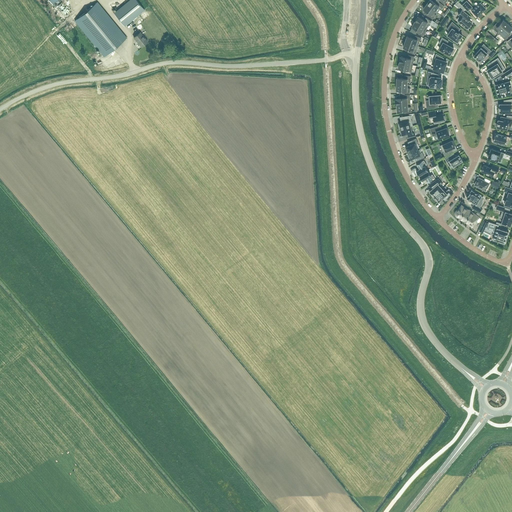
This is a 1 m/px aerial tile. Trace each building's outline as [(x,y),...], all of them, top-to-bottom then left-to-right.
[(124,25),(125,25),(144,9),(136,0),(129,0),(120,7),(114,13),(124,25)] [(432,0),(428,0),(426,3),(435,10),(437,7),(440,10),(444,5),(438,0),(436,3),(432,0)] [(477,16),(486,8),(480,2),(473,8),(471,6),(466,0),(462,5),(467,10),(469,8),(477,16)] [(97,2),(74,21),(104,56),(126,37),(97,2)] [(426,3),(423,8),(429,12),(427,15),(432,19),(435,14),(433,13),(435,10),(426,3)] [(460,15),(456,19),(467,28),(467,27),(468,28),(470,25),(469,25),(472,22),(468,19),(470,17),(461,9),(458,14),(460,15)] [(449,18),(445,15),(439,23),(443,26),(449,18)] [(424,26),(424,27),(426,28),(431,20),(425,17),(424,19),(418,16),(415,21),(424,26)] [(507,23),(503,19),(498,24),(496,22),(492,27),(499,33),(501,31),(507,23)] [(424,27),(424,26),(415,21),(411,26),(418,30),(416,32),(423,36),(425,31),(422,29),(424,27)] [(450,31),(447,34),(457,41),(462,34),(458,32),(460,28),(452,21),(447,28),(450,31)] [(501,31),(503,33),(501,35),(505,39),(510,34),(507,32),(511,27),(507,23),(501,31)] [(147,41),(140,32),(133,37),(141,46),(147,41)] [(407,35),(405,41),(415,45),(416,41),(419,42),(421,37),(415,35),(414,38),(407,35)] [(441,44),(439,48),(449,54),(453,47),(446,43),(448,40),(441,36),(438,42),(441,44)] [(405,41),(403,47),(409,49),(408,52),(415,54),(417,49),(414,48),(415,45),(405,41)] [(496,51),(493,48),(491,50),(487,47),(484,49),(481,46),(480,47),(479,46),(477,48),(478,49),(473,55),(480,61),(487,53),(488,54),(491,57),(496,51)] [(434,64),(433,68),(443,71),(446,61),(443,60),(443,57),(436,53),(432,64),(434,64)] [(400,56),(399,62),(412,65),(414,56),(408,55),(407,57),(400,56)] [(415,56),(413,63),(419,65),(421,58),(415,56)] [(505,68),(498,57),(491,61),(494,65),(487,69),(492,77),(502,70),(505,68)] [(412,65),(399,62),(398,68),(405,69),(404,72),(411,73),(412,65)] [(504,80),(504,81),(495,84),(498,95),(510,92),(508,85),(511,85),(509,80),(508,77),(511,74),(511,66),(500,75),(503,78),(505,78),(505,79),(504,80)] [(440,85),(441,79),(440,78),(440,77),(437,77),(438,74),(428,71),(427,84),(430,84),(430,85),(433,86),(436,87),(436,86),(439,86),(439,85),(440,85)] [(396,78),(396,83),(407,84),(407,81),(410,81),(410,75),(404,75),(404,78),(396,78)] [(396,83),(396,89),(403,90),(403,93),(409,93),(410,88),(407,87),(407,84),(396,83)] [(396,98),(396,104),(407,103),(407,100),(410,100),(409,94),(403,94),(403,97),(396,98)] [(429,95),(429,100),(426,100),(426,107),(433,107),(432,102),(441,102),(441,98),(442,98),(441,95),(440,95),(440,94),(429,95)] [(499,112),(511,111),(511,103),(511,98),(503,100),(503,103),(499,103),(499,112)] [(407,103),(396,104),(397,110),(404,109),(404,113),(411,112),(410,106),(407,106),(407,103)] [(429,118),(433,117),(434,123),(444,120),(444,119),(445,119),(444,115),(443,116),(443,113),(436,115),(435,111),(428,112),(429,118)] [(412,125),(410,115),(399,116),(401,122),(399,122),(399,124),(398,124),(399,127),(400,127),(400,128),(412,125)] [(498,119),(496,126),(507,128),(510,129),(511,125),(511,119),(511,118),(506,118),(505,121),(500,120),(498,119)] [(412,125),(400,128),(401,130),(400,130),(400,133),(401,133),(402,134),(405,133),(406,137),(415,135),(412,125)] [(446,127),(440,129),(438,125),(430,129),(432,136),(437,134),(439,138),(449,134),(446,127)] [(493,141),(499,143),(499,144),(504,145),(506,136),(495,133),(493,141)] [(418,148),(416,144),(418,143),(416,138),(407,142),(409,145),(405,146),(406,147),(405,148),(406,151),(407,150),(408,152),(418,148)] [(453,151),(451,148),(454,147),(451,140),(439,145),(444,156),(453,151)] [(408,152),(409,155),(408,155),(409,158),(410,158),(411,158),(414,157),(415,160),(424,157),(422,152),(420,152),(418,148),(408,152)] [(490,151),(489,151),(488,154),(489,154),(487,157),(492,159),(492,160),(495,161),(495,160),(497,161),(499,154),(503,156),(504,153),(491,148),(490,151)] [(456,164),(462,160),(458,154),(455,156),(453,153),(444,158),(446,162),(449,160),(453,166),(453,165),(455,166),(456,165),(456,164)] [(433,166),(437,163),(432,156),(430,158),(431,159),(429,160),(433,166)] [(424,165),(426,164),(423,160),(416,164),(418,168),(416,170),(419,175),(427,170),(424,165)] [(481,171),(492,176),(494,172),(496,173),(499,167),(492,164),(491,168),(484,165),(481,171)] [(430,175),(427,170),(419,175),(422,180),(424,178),(427,182),(435,178),(432,173),(430,175)] [(474,184),(486,191),(489,183),(478,177),(474,184)] [(442,188),(439,185),(442,183),(438,178),(429,185),(432,188),(429,191),(430,192),(429,192),(432,195),(432,194),(434,196),(442,188)] [(497,188),(499,183),(492,180),(490,185),(497,188)] [(445,203),(453,192),(449,188),(445,191),(442,188),(434,196),(435,197),(434,198),(437,201),(437,200),(438,201),(441,198),(445,203)] [(471,190),(466,198),(472,201),(471,203),(473,204),(471,207),(479,212),(481,209),(479,207),(482,202),(481,201),(478,199),(480,195),(481,194),(478,193),(477,193),(471,190)] [(461,205),(458,210),(457,210),(456,210),(456,211),(455,212),(455,213),(455,214),(456,214),(456,215),(457,216),(458,216),(459,216),(460,217),(460,216),(463,218),(462,219),(464,220),(464,221),(466,222),(467,222),(472,225),(478,217),(473,213),(472,212),(471,211),(470,211),(468,209),(468,210),(461,205)] [(510,225),(511,221),(511,222),(511,220),(511,213),(505,211),(504,214),(501,213),(500,217),(503,218),(501,222),(505,223),(504,224),(508,226),(508,225),(510,225)] [(483,232),(487,222),(484,221),(479,230),(483,232)] [(508,231),(497,227),(493,238),(504,242),(508,231)]
